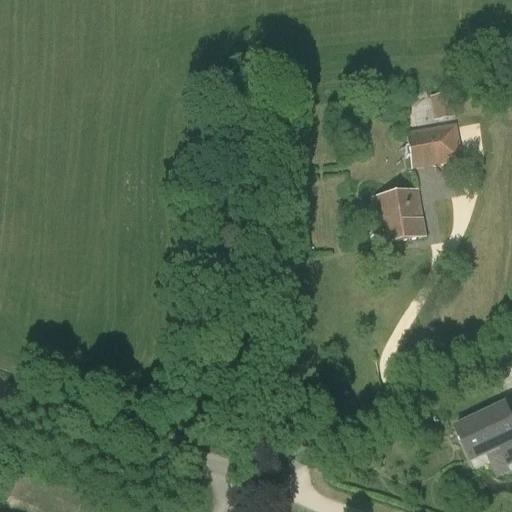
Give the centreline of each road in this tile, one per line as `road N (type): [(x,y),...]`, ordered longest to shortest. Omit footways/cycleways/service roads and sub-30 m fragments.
road 1 (unclassified): [(261,484),(511,356)]
road 2 (unclassified): [(261,484),(0,391)]
